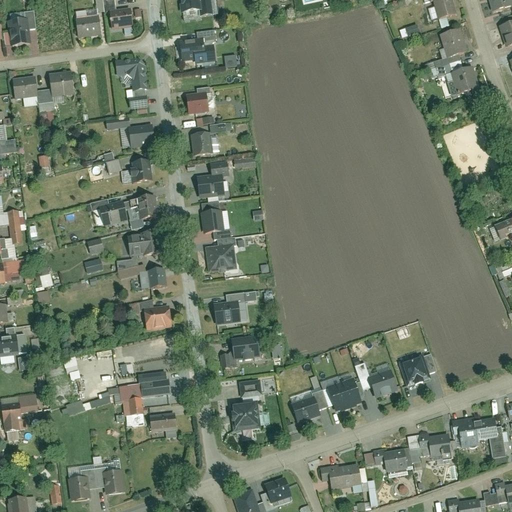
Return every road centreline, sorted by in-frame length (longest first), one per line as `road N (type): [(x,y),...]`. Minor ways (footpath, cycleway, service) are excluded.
road 1 (residential): [(157,45),(213,483)]
road 2 (residential): [(293,455),(511,379)]
road 3 (residential): [(157,45),(0,67)]
road 4 (residential): [(381,511),(511,466)]
road 5 (residential): [(469,0),(511,117)]
